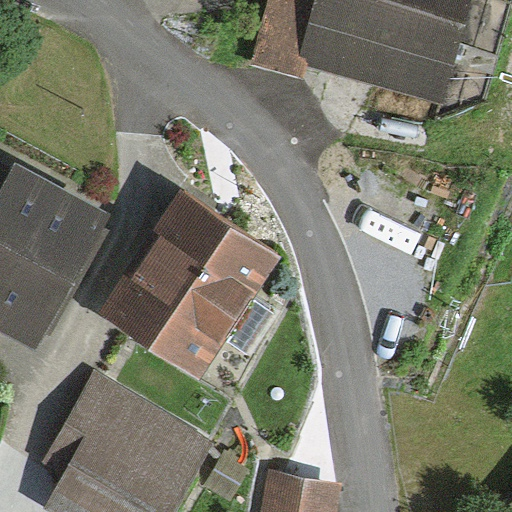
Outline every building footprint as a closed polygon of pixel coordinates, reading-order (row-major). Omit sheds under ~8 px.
[(310,0),(294,60),(443,101),(471,0),(310,0)] [(109,203),(0,147),(0,316),(41,337),(71,278),(109,203)] [(274,246),(174,182),(123,257),(92,303),(195,371),(227,323),(248,339),(274,297),(252,281),(274,246)] [(63,511),(163,511),(208,434),(95,371),(68,419),(89,431),(48,504),(63,511)] [(332,511),(339,479),(270,467),(261,511),(332,511)]
